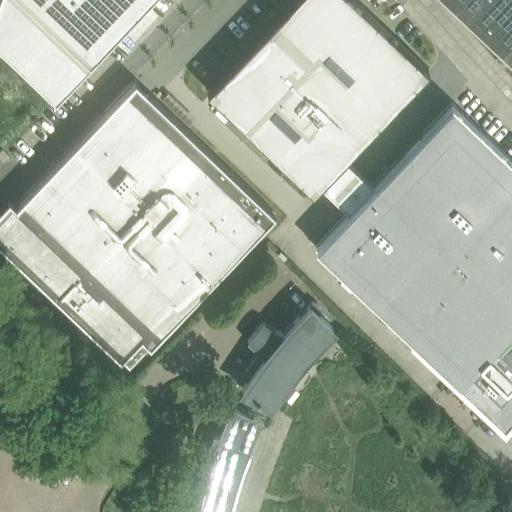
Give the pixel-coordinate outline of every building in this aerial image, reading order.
[(2,0),(0,7),(0,43),(59,100),(154,0),(2,0)] [(355,0),(290,0),(206,89),(312,190),(318,184),(331,196),(336,201),(348,212),(372,187),(371,185),(361,176),(355,171),(342,158),(428,68),(355,0)] [(511,0),(452,0),(511,56),(511,0)] [(8,197),(0,205),(0,242),(129,365),(274,212),(156,99),(135,80),(134,79),(15,204),(8,197)] [(348,212),(316,246),(503,424),(511,414),(511,161),(451,104),(420,136),(406,151),(372,187),(348,212)] [(313,352),(310,350),(332,327),(315,310),(319,306),(313,301),(293,322),(282,333),(262,322),(247,340),(259,351),(245,371),(250,375),(241,388),(269,404),(276,395),(287,378),(290,380),(296,372),(313,352)] [(233,511),(235,506),(242,480),(252,455),(246,452),(249,444),(259,421),(232,408),(225,423),(219,437),(214,435),(208,451),(205,459),(210,461),(202,486),(195,511),(233,511)]
